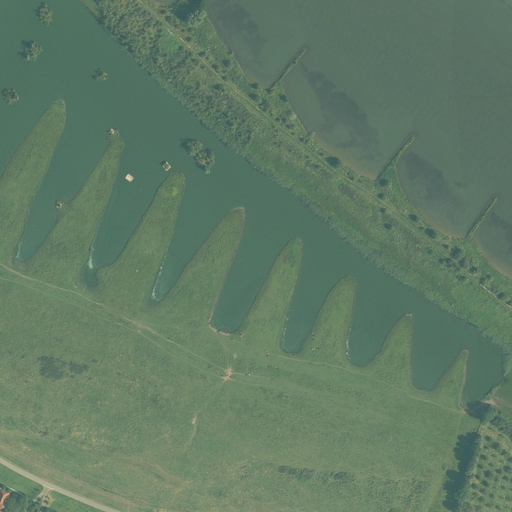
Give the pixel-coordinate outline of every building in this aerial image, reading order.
[(33,57),(37,49),(31,46),(28,55),(33,57)] [(165,52),(170,56),(174,52),(170,47),(165,52)] [(11,102),(16,94),(10,90),(6,99),(11,102)] [(116,139),(120,130),(115,127),(111,136),(116,139)] [(162,166),(166,171),(171,167),(167,162),(162,166)] [(0,509),(2,510),(10,493),(0,488),(0,509)]
